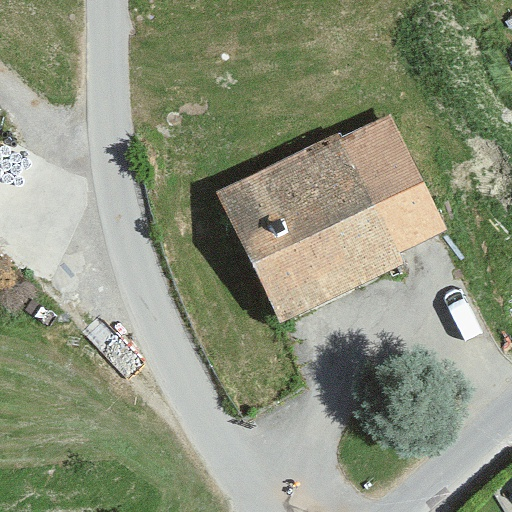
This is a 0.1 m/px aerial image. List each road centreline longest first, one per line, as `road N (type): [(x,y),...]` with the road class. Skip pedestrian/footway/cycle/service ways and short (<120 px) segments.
road 1 (residential): [(260,511),(126,243),(111,0)]
road 2 (tertiary): [(511,427),(420,511)]
